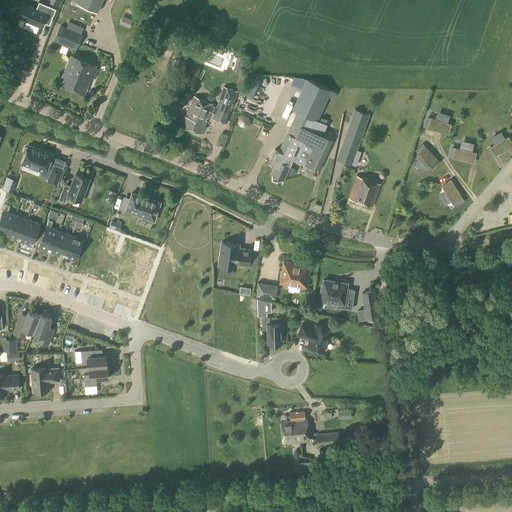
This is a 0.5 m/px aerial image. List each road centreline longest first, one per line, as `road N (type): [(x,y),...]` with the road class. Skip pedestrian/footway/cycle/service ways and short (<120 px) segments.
road 1 (tertiary): [(70,511),(511,478)]
road 2 (track): [(408,484),(376,243)]
road 3 (residential): [(132,328),(137,401),(0,412)]
road 4 (residential): [(116,139),(277,206)]
road 5 (residential): [(132,328),(236,370),(274,370)]
road 6 (residential): [(132,328),(0,286)]
road 7 (track): [(137,401),(92,465),(88,510)]
road 8 (residential): [(0,99),(116,139)]
